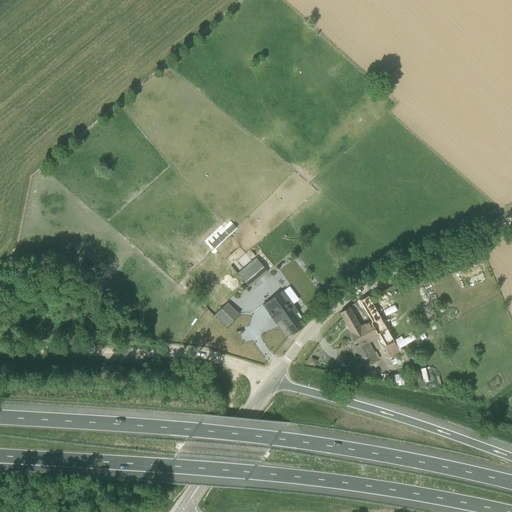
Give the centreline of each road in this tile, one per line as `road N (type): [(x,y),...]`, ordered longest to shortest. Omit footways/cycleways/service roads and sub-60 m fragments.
road 1 (motorway): [(511,482),(276,438),(0,417)]
road 2 (motorway): [(0,457),(285,476),(502,511)]
road 3 (unclassified): [(271,382),(305,334),(348,297),(511,220)]
road 4 (track): [(0,348),(205,354),(271,382)]
road 5 (motorway): [(511,458),(271,382)]
road 6 (secondary): [(182,511),(271,382)]
